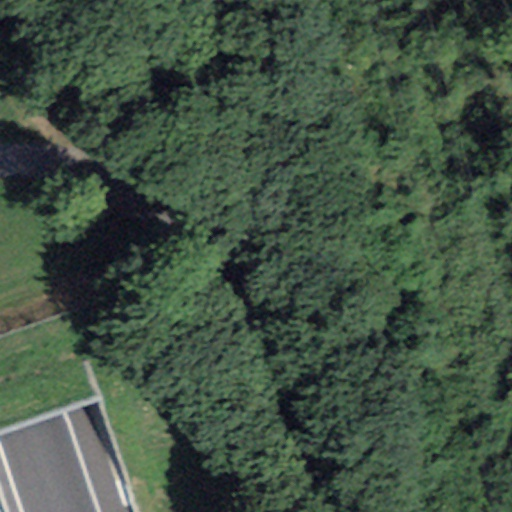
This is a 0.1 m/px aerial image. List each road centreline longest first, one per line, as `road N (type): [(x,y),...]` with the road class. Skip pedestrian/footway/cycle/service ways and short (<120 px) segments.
road 1 (track): [(0,163),(66,167),(109,184),(195,252),(271,373),(328,511)]
road 2 (motorway): [(57,511),(0,345)]
